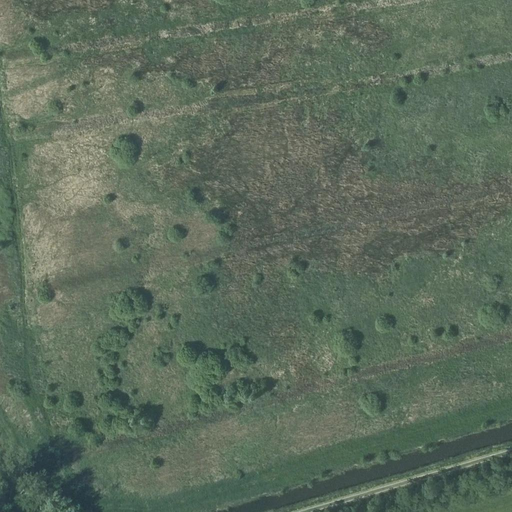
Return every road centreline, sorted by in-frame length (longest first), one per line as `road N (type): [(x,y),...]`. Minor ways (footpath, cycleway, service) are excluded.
road 1 (track): [(511,407),(143,509),(84,495)]
road 2 (track): [(511,451),(305,511)]
road 3 (track): [(0,425),(41,480),(84,495),(95,511)]
